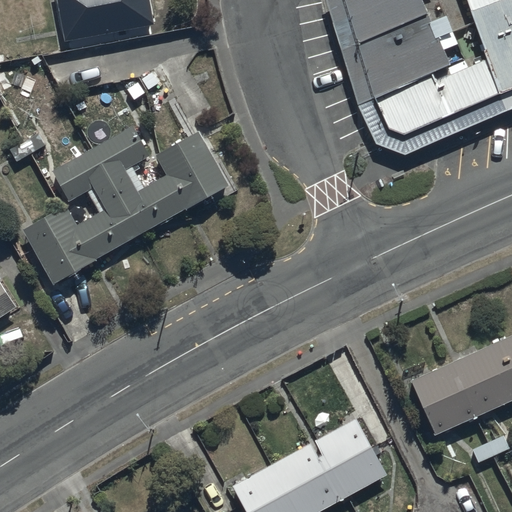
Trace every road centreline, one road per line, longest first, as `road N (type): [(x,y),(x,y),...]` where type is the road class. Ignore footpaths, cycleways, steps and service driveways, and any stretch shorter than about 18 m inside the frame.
road 1 (tertiary): [(0,467),(149,372),(361,262)]
road 2 (residential): [(263,0),(293,123),(361,262)]
road 3 (tertiary): [(361,262),(511,195)]
